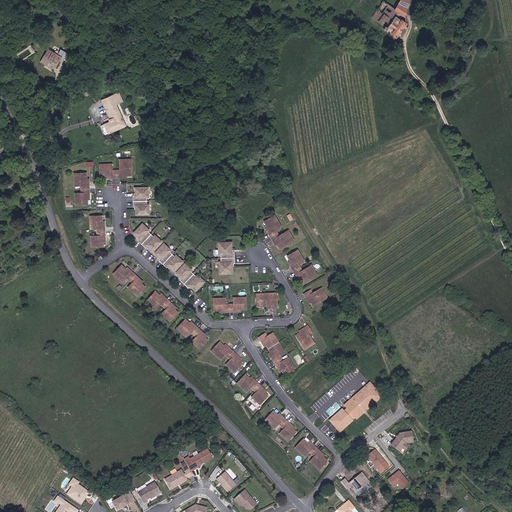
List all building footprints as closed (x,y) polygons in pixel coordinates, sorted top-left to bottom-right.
[(408,0),(400,0),(395,8),(385,0),(384,0),(374,16),(386,25),(384,28),(385,30),(386,29),(389,31),(391,30),(392,32),(391,33),(396,37),(400,32),(401,33),(405,29),(403,27),(407,23),(406,22),(407,21),(402,18),(401,19),(398,16),(400,13),(404,16),(408,0)] [(45,62),(46,60),(53,64),(61,51),(57,49),(56,52),(47,47),(48,46),(44,44),(43,47),(45,48),(39,59),(45,62)] [(109,79),(115,76),(112,71),(107,73),(109,79)] [(115,100),(119,98),(117,94),(106,99),(112,113),(108,115),(109,117),(103,120),(107,129),(118,124),(116,118),(121,116),(115,100)] [(113,175),(120,174),(120,171),(125,171),(131,170),(129,153),(118,154),(120,167),(112,168),(111,162),(99,163),(100,174),(106,173),(113,172),(113,175)] [(87,204),(86,200),(86,193),(89,193),(88,185),(85,185),(85,179),(85,173),(73,174),(74,186),(79,185),(80,193),(74,194),(75,205),(87,204)] [(148,190),(135,190),(136,195),(137,195),(137,199),(133,199),(134,207),(137,207),(138,211),(136,211),(137,216),(149,216),(149,206),(147,207),(147,199),(149,199),(148,190)] [(103,241),(102,235),(106,235),(105,228),(102,228),(101,222),(101,215),(90,216),(90,228),(96,228),(97,236),(91,236),(92,246),(103,245),(103,241)] [(268,238),(272,245),(274,244),(278,249),(280,253),(293,245),(288,236),(278,241),(274,235),(281,231),(274,220),(263,226),(267,232),(270,237),(268,238)] [(143,226),(134,235),(138,239),(139,238),(142,241),(139,244),(145,249),(147,246),(150,249),(149,249),(153,253),(162,244),(155,238),(154,239),(149,234),(150,232),(143,226)] [(232,245),(219,245),(219,257),(221,256),(221,264),(220,264),(220,276),(233,275),(232,267),(231,264),(235,264),(235,256),(231,256),(231,252),(232,252),(232,245)] [(164,246),(155,255),(159,259),(160,258),(163,260),(160,263),(166,268),(168,266),(171,268),(170,269),(174,273),(183,264),(177,258),(176,259),(170,253),(171,252),(164,246)] [(293,266),(296,271),(294,272),(297,278),(300,277),(303,283),(305,287),(318,279),(312,269),(305,274),(301,268),(306,265),(299,254),(289,260),(293,266)] [(140,278),(135,272),(132,275),(129,271),(123,266),(115,275),(124,284),(129,278),(134,283),(129,288),(138,297),(146,288),(143,285),(137,280),(140,278)] [(185,266),(177,275),(181,279),(181,278),(184,281),(182,283),(187,289),(190,286),(192,288),(192,289),(196,293),(205,284),(198,277),(196,278),(191,274),(192,272),(185,266)] [(176,310),(171,306),(173,304),(168,299),(166,301),(162,297),(157,292),(149,301),(158,310),(163,305),(168,310),(164,315),(171,321),(179,313),(176,310)] [(310,301),(312,306),(315,310),(329,302),(323,292),(314,297),(312,295),(306,299),(308,302),(310,301)] [(278,298),(259,297),(258,305),(261,305),(261,309),(267,309),(274,309),(274,313),(277,313),(278,298)] [(220,312),(226,312),(227,316),(234,316),(234,312),(240,313),(247,313),(247,301),(234,301),(234,307),(226,307),(227,301),(215,301),(214,313),(220,312)] [(206,338),(202,334),(204,332),(198,326),(196,329),(192,325),(187,320),(179,329),(188,337),(193,332),(198,337),(193,342),(201,349),(209,341),(206,338)] [(308,332),(301,337),(298,339),(306,350),(315,344),(310,336),(313,334),(309,328),(306,330),(308,332)] [(272,354),(276,360),(274,361),(278,367),(280,366),(283,371),(286,376),(297,370),(290,359),(284,363),(281,358),(287,354),(274,335),(268,338),(266,335),(260,339),(262,342),(264,342),(267,347),(272,354)] [(242,361),(236,356),(238,355),(233,350),(231,351),(227,347),(222,343),(213,351),(223,360),(228,355),(232,360),(228,365),(236,372),(244,363),(242,361)] [(266,394),(261,390),(263,388),(257,382),(255,384),(251,381),(247,376),(239,384),(247,393),(252,388),(258,393),(254,398),(261,405),(269,397),(266,394)] [(345,404),(348,407),(344,410),(342,408),(329,420),(341,433),(354,421),(352,419),(356,416),(357,417),(382,395),(370,381),(345,404)] [(295,430),(289,425),(291,423),(286,418),(284,420),(280,416),(275,411),(267,420),(276,429),(280,423),(286,429),(281,433),(289,441),(298,433),(295,430)] [(414,443),(413,433),(403,433),(393,445),(401,451),(404,448),(407,444),(414,443)] [(321,451),(315,446),(313,448),(309,444),(305,440),(297,448),(305,457),(310,451),(316,456),(310,462),(319,470),(328,462),(324,458),(319,453),(321,451)] [(212,458),(207,449),(189,459),(193,467),(197,464),(198,466),(212,458)] [(377,449),(368,456),(378,468),(386,462),(377,449)] [(164,479),(170,489),(187,480),(181,470),(164,479)] [(401,472),(390,480),(395,487),(399,484),(403,489),(410,484),(401,472)] [(225,473),(217,479),(229,493),(236,486),(225,473)] [(350,484),(346,479),(341,483),(347,489),(351,486),(356,492),(369,482),(364,475),(357,480),(356,479),(350,484)] [(68,484),(71,487),(66,494),(81,504),(89,492),(78,484),(79,482),(73,478),(68,484)] [(142,504),(147,501),(146,500),(152,496),(152,497),(161,493),(155,482),(136,492),(142,504)] [(252,509),(257,505),(245,491),(236,500),(241,506),(244,504),(248,508),(252,509)] [(112,502),(117,511),(131,502),(126,493),(112,502)] [(77,511),(79,510),(58,496),(54,501),(60,504),(54,511),(77,511)] [(351,511),(355,509),(350,502),(340,510),(341,511),(351,511)]
